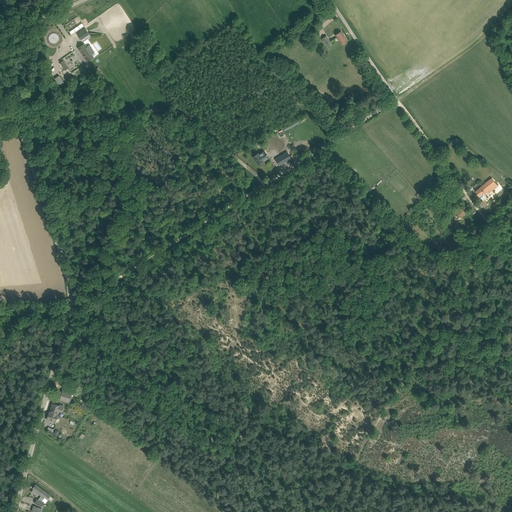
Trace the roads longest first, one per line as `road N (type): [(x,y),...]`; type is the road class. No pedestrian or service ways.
road 1 (unclassified): [(15,511),(71,304),(20,129)]
road 2 (unclassified): [(265,184),(395,99),(330,0)]
road 3 (unclassified): [(265,184),(175,112),(20,129)]
road 4 (track): [(71,304),(265,184)]
road 5 (track): [(321,511),(448,323)]
road 6 (track): [(511,12),(395,99)]
